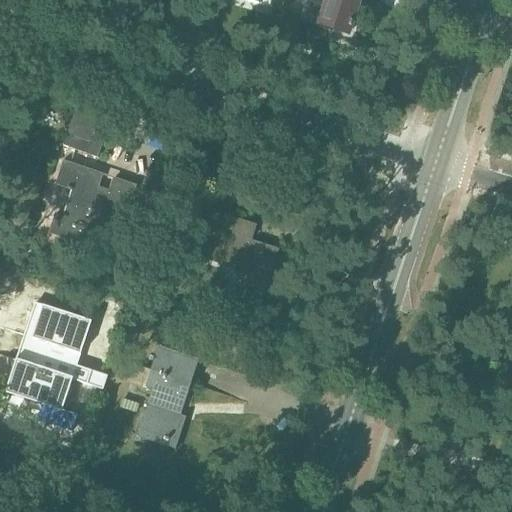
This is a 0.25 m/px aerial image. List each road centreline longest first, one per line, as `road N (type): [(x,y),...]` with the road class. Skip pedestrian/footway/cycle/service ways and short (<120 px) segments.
road 1 (residential): [(436,164),(0,22)]
road 2 (secondary): [(318,511),(436,164)]
road 3 (secondary): [(436,164),(490,0)]
